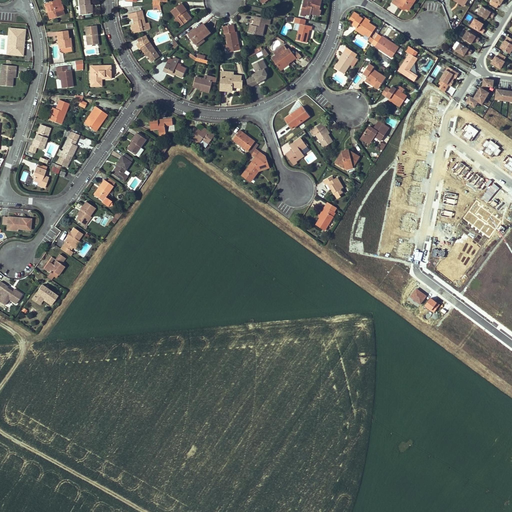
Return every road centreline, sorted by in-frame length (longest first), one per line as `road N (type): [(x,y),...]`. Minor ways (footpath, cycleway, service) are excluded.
road 1 (residential): [(443,133),(415,269),(511,344)]
road 2 (track): [(0,430),(144,511)]
road 3 (residential): [(66,208),(146,87)]
